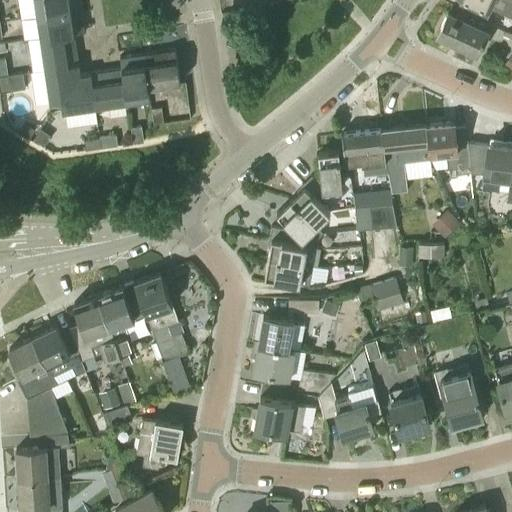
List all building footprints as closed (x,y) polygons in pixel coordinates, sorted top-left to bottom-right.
[(34,0),(37,16),(82,9),(80,0),(34,0)] [(486,21),(486,20),(492,8),(511,17),(511,0),(462,0),(459,8),(486,21)] [(491,23),(486,20),(486,21),(459,8),(455,16),(448,13),(438,33),(477,52),(491,23)] [(75,32),(75,33),(86,31),(82,9),(37,16),(40,37),(75,32)] [(79,63),(75,33),(75,32),(40,37),(45,69),(79,63)] [(147,88),(148,88),(180,83),(175,48),(142,53),(147,88)] [(150,98),(148,88),(147,88),(142,53),(120,57),(121,67),(123,67),(128,101),(150,98)] [(60,100),(81,73),(79,63),(45,69),(51,102),(60,100)] [(95,106),(128,101),(123,67),(121,67),(90,72),(95,106)] [(8,74),(0,75),(0,92),(10,91),(10,89),(26,87),(23,72),(8,74)] [(63,110),(95,106),(90,72),(81,73),(60,100),(62,100),(63,110)] [(154,124),(164,123),(162,107),(151,108),(154,124)] [(471,173),(468,141),(466,126),(454,127),(453,122),(426,124),(429,156),(446,155),(447,168),(455,168),(455,175),(471,173)] [(430,160),(429,156),(426,124),(382,129),(385,163),(388,172),(392,191),(407,189),(405,162),(430,160)] [(144,142),(141,126),(131,127),(133,143),(144,142)] [(364,174),(388,172),(385,163),(382,129),(342,132),(345,163),(362,162),(362,164),(363,164),(364,174)] [(100,138),(101,148),(117,146),(116,136),(100,138)] [(85,150),(101,148),(100,138),(84,140),(85,150)] [(468,141),(471,173),(472,173),(484,175),(484,176),(500,178),(510,180),(507,200),(511,201),(511,146),(489,143),(489,144),(468,141)] [(320,201),(320,200),(324,197),(323,187),(342,186),(338,151),(318,153),(320,174),(316,179),(312,175),(303,184),(305,186),(320,201)] [(330,210),(320,200),(320,201),(305,186),(291,199),(316,225),(318,223),(328,212),(330,210)] [(390,188),(367,190),(368,205),(370,205),(381,204),(392,203),(390,188)] [(322,232),(316,225),(291,199),(277,213),(284,221),(283,228),(271,226),(269,238),(271,239),(301,244),(301,243),(307,244),(310,245),(322,232)] [(381,204),(383,227),(397,226),(393,203),(392,203),(381,204)] [(372,228),(383,227),(381,204),(370,205),(372,228)] [(356,229),(372,228),(370,205),(368,205),(354,206),(356,229)] [(435,227),(443,237),(459,223),(451,213),(435,227)] [(307,244),(301,243),(301,244),(271,239),(268,258),(303,264),(303,263),(307,244)] [(413,246),(399,246),(399,265),(413,265),(413,246)] [(303,263),(303,264),(268,258),(264,277),(300,283),(309,285),(312,265),(303,263)] [(362,263),(352,264),(354,275),(364,274),(362,263)] [(147,315),(173,395),(189,389),(177,356),(189,352),(181,332),(183,331),(161,271),(135,280),(147,315)] [(396,276),(370,283),(375,301),(378,312),(403,305),(396,276)] [(125,322),(147,315),(135,280),(99,294),(120,354),(124,365),(132,362),(128,351),(135,349),(130,331),(128,332),(125,322)] [(370,283),(355,288),(361,306),(375,301),(370,283)] [(107,359),(120,354),(99,294),(74,303),(81,321),(70,325),(82,359),(95,354),(92,346),(100,343),(105,359),(107,359)] [(293,298),(292,311),(319,311),(319,299),(313,299),(293,298)] [(339,304),(325,299),(321,311),(335,316),(339,304)] [(432,322),(452,318),(449,306),(430,309),(432,322)] [(416,313),(418,325),(428,323),(425,311),(416,313)] [(300,350),(305,324),(294,323),(294,321),(292,320),(263,315),(258,343),(295,350),(300,350)] [(53,374),(72,366),(75,374),(86,370),(78,350),(70,353),(56,325),(32,337),(46,365),(48,364),(53,374)] [(57,383),(53,374),(48,364),(46,365),(32,337),(9,349),(14,359),(9,362),(27,398),(50,387),(50,386),(57,383)] [(369,360),(382,357),(377,339),(364,342),(369,360)] [(273,374),(290,378),(295,350),(258,343),(253,371),(273,374)] [(511,408),(511,360),(494,365),(505,410),(511,408)] [(482,416),(477,397),(469,368),(439,376),(452,424),(482,416)] [(320,393),(331,381),(337,374),(303,369),(301,378),(299,389),(320,393)] [(381,411),(377,398),(367,401),(367,399),(352,403),(349,394),(336,398),(331,381),(320,393),(318,395),(324,417),(337,413),(343,436),(372,428),(369,415),(381,411)] [(423,383),(392,385),(392,394),(424,392),(423,383)] [(28,410),(56,402),(50,387),(27,398),(28,410)] [(119,403),(113,387),(99,392),(105,409),(119,403)] [(429,426),(421,393),(390,401),(399,434),(429,426)] [(305,405),(291,402),(260,397),(255,428),(286,434),(287,427),(300,430),(305,405)] [(29,423),(62,418),(56,402),(28,410),(29,423)] [(127,404),(104,412),(109,427),(132,419),(127,404)] [(183,424),(143,417),(137,452),(145,454),(143,465),(158,468),(160,455),(177,458),(183,424)] [(39,435),(68,433),(68,431),(62,418),(29,423),(30,435),(39,435)] [(18,477),(61,474),(60,456),(48,456),(48,446),(60,446),(69,445),(68,433),(39,435),(40,447),(16,449),(18,477)] [(113,467),(124,497),(132,494),(114,442),(107,469),(113,467)] [(61,474),(18,477),(20,510),(36,509),(63,508),(61,474)] [(164,511),(152,489),(115,510),(116,511),(164,511)] [(270,501),(269,511),(275,511),(280,507),(280,500),(270,501)]
